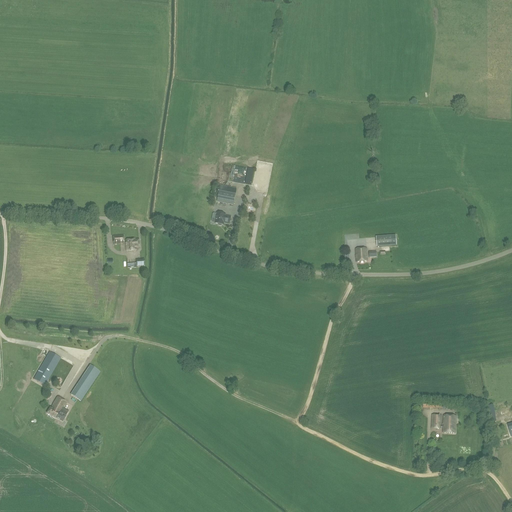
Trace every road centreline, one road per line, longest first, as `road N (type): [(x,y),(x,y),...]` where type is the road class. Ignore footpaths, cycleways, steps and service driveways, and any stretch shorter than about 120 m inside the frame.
road 1 (track): [(511,501),(485,470),(422,475),(369,460),(228,392),(165,347),(116,336),(103,339),(91,357),(0,335)]
road 2 (unclassified): [(511,251),(422,274),(321,273),(226,255),(126,220),(0,213)]
road 3 (track): [(299,424),(353,274)]
